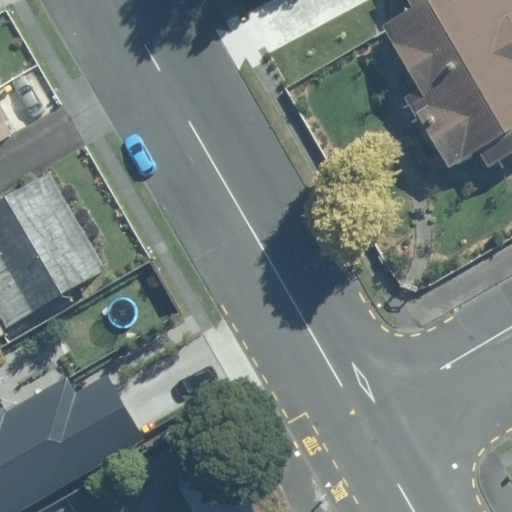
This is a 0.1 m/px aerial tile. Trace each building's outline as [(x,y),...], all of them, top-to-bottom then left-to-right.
[(413,0),(418,7),(389,24),(424,86),(409,95),(455,174),(484,158),(493,174),(511,163),(511,1),(511,0),(413,0)] [(0,143),(20,132),(0,97),(0,143)] [(0,235),(4,241),(0,243),(0,294),(16,322),(114,265),(58,170),(0,203),(0,235)] [(0,336),(12,330),(0,309),(0,336)] [(269,511),(240,459),(191,486),(205,511),(269,511)]
